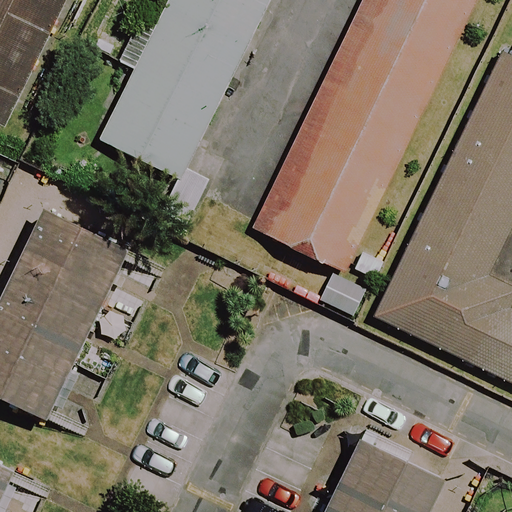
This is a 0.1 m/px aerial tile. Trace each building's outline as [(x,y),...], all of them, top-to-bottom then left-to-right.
[(80,0),(0,0),(0,123),(13,130),(80,0)] [(286,0),(172,0),(108,126),(197,172),(286,0)] [(511,7),(511,0),(384,0),(272,219),(376,273),(511,7)] [(511,384),(511,75),(389,324),(511,384)] [(0,209),(26,157),(0,144),(0,209)] [(147,253),(56,206),(0,314),(0,390),(60,422),(147,253)] [(464,511),(475,492),(390,449),(357,511),(464,511)] [(0,511),(19,511),(39,474),(0,453),(0,511)]
